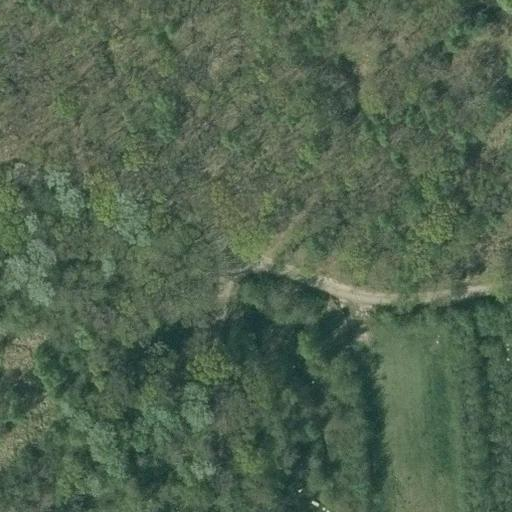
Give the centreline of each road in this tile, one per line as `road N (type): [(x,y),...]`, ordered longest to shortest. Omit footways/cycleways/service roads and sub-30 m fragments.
road 1 (track): [(234,251),(355,297),(444,298),(511,288)]
road 2 (track): [(229,511),(220,370),(234,251)]
road 3 (track): [(0,176),(57,167),(115,176),(234,251)]
